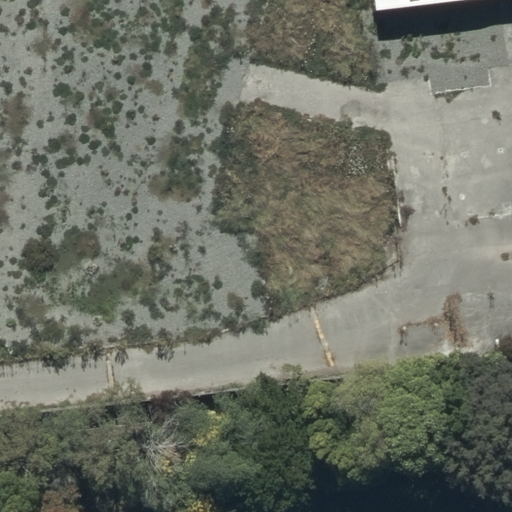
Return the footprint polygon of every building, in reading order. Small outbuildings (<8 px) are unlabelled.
[(0,217),(9,219),(0,263),(0,302),(132,330),(198,0),(44,0),(41,18),(48,20),(25,133),(17,131),(0,214),(0,217)] [(379,0),(380,10),(474,0),(379,0)] [(511,84),(511,5),(379,20),(385,71),(485,60),(488,87),(511,84)] [(511,146),(394,160),(402,234),(511,220),(511,146)] [(395,332),(399,372),(511,360),(511,283),(491,286),(453,302),(455,326),(395,332)]
